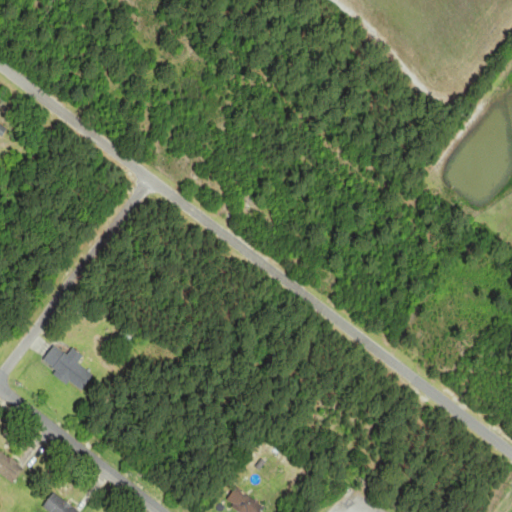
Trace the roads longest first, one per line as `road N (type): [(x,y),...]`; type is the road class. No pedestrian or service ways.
road 1 (residential): [(0,65),(511,454)]
road 2 (residential): [(0,376),(151,180)]
road 3 (residential): [(159,511),(0,388)]
